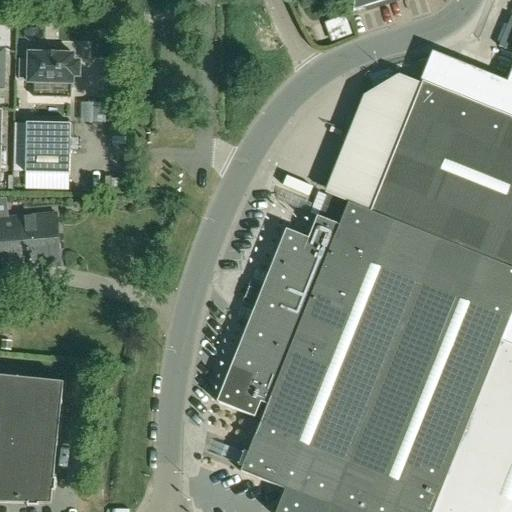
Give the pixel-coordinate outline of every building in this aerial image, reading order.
[(354,0),(353,12),(392,0),(354,0)] [(511,52),(511,26),(508,24),(499,47),(511,52)] [(58,54),(45,53),(45,54),(28,53),(28,61),(20,61),(20,81),(28,81),(28,84),(54,84),(54,98),(71,98),(71,85),(73,85),(73,78),(80,78),(80,62),(74,62),(74,55),(58,54)] [(218,401),(218,403),(219,404),(255,418),(261,403),(268,406),(250,449),(241,473),(285,490),(276,511),(511,511),(511,347),(501,344),(502,341),(511,315),(511,118),(423,83),(422,85),(371,213),(348,204),(325,194),(320,192),(311,215),(317,217),(308,239),(286,230),(268,276),(263,287),(262,291),(251,287),(245,301),(256,305),(255,309),(250,321),(218,401)] [(69,175),(71,125),(27,124),(25,174),(69,175)] [(305,138),(303,148),(334,155),(337,146),(305,138)] [(128,192),(128,180),(111,179),(111,191),(128,192)] [(0,272),(62,268),(60,235),(58,215),(0,219),(0,272)] [(54,480),(64,384),(0,377),(0,504),(27,505),(27,507),(39,508),(39,505),(53,493),(55,493),(56,480),(54,480)]
